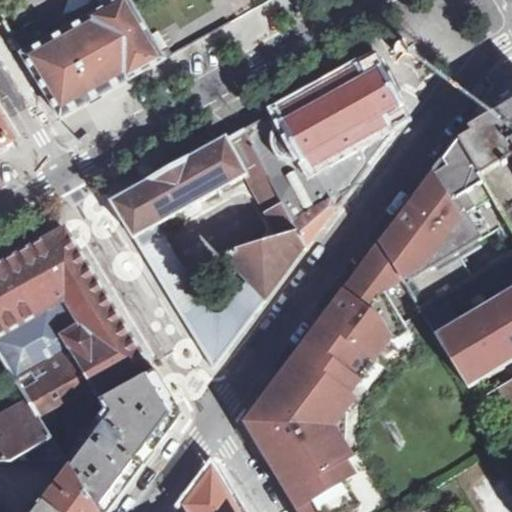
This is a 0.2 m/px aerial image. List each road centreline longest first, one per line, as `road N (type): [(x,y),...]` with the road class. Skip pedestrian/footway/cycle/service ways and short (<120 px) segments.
road 1 (unclassified): [(210,421),(481,63),(511,45)]
road 2 (unclassified): [(61,170),(361,0)]
